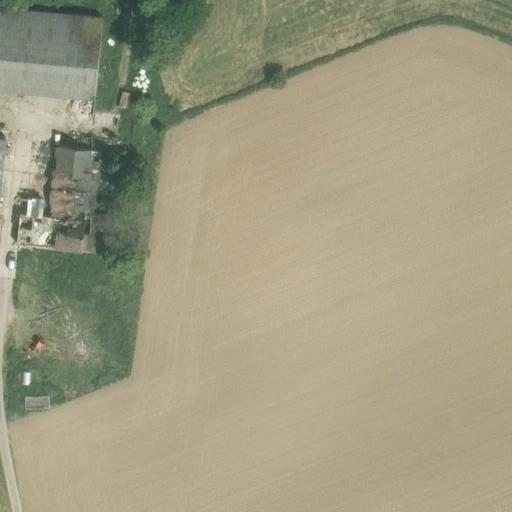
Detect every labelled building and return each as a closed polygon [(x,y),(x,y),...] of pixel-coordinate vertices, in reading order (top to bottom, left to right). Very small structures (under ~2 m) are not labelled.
[(21,10),(0,7),(0,88),(14,89),(21,10)] [(103,17),(21,10),(14,89),(95,97),(103,17)] [(93,150),(59,145),(53,202),(43,200),(41,215),(20,212),(17,243),(82,251),(82,250),(93,150)] [(93,150),(82,250),(105,253),(117,153),(93,150)] [(43,200),(22,198),(20,212),(41,215),(43,200)]
